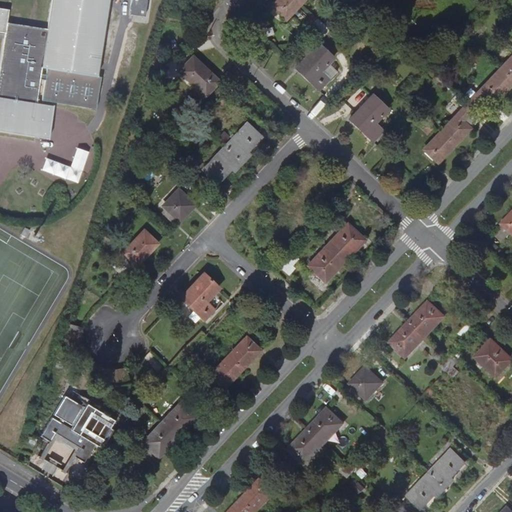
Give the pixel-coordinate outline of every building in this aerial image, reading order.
[(51,0),(47,29),(42,68),(46,69),(97,77),(97,76),(96,76),(107,0),(51,0)] [(131,0),(131,14),(146,15),(146,0),(131,0)] [(298,0),(277,0),(273,5),(286,17),(301,2),(298,0)] [(0,33),(5,34),(6,23),(8,10),(0,8),(0,33)] [(318,30),(324,24),(317,18),(312,24),(318,30)] [(42,68),(47,29),(6,23),(5,34),(0,63),(0,98),(36,104),(42,68)] [(324,24),(318,30),(324,35),(330,29),(324,24)] [(296,67),(319,89),(329,78),(321,70),(334,57),(319,42),(301,61),(296,67)] [(193,55),(192,57),(179,69),(205,94),(218,80),(193,55)] [(511,55),(501,67),(511,77),(511,55)] [(469,101),(475,107),(486,94),(494,102),(511,82),(511,77),(501,67),(469,101)] [(97,77),(46,69),(41,101),(95,109),(100,78),(97,77)] [(349,118),(373,140),(383,130),(375,122),(388,108),(373,93),(349,118)] [(36,104),(0,98),(0,131),(35,137),(47,139),(47,140),(48,140),(53,106),(52,106),(52,107),(36,104)] [(462,120),(475,107),(469,101),(455,115),(439,132),(453,145),(470,127),(462,120)] [(423,117),(417,110),(411,117),(417,123),(423,117)] [(429,122),(423,117),(417,123),(423,128),(429,122)] [(259,134),(258,133),(246,121),(224,144),(240,159),(248,151),(246,148),(259,134)] [(453,145),(439,132),(424,148),(437,160),(438,161),(453,145)] [(203,167),(216,180),(230,165),(233,167),(240,159),(224,144),(203,167)] [(194,203),(189,198),(178,188),(163,204),(177,218),(179,219),(194,203)] [(511,212),(503,222),(511,229),(511,212)] [(328,243),(344,259),(355,247),(363,238),(347,223),(328,243)] [(20,234),(26,238),(30,230),(24,227),(20,234)] [(157,241),(156,240),(143,228),(122,250),(136,263),(157,241)] [(335,269),(344,259),(328,243),(309,263),(326,279),(335,269)] [(289,253),(282,269),(290,273),(298,257),(289,253)] [(180,296),(186,301),(203,318),(214,307),(206,299),(218,287),(219,286),(204,271),(180,296)] [(410,321),(426,336),(446,316),(429,300),(410,321)] [(391,341),(392,342),(407,356),(426,336),(410,321),(391,341)] [(81,335),(82,328),(80,327),(67,324),(66,337),(68,348),(71,358),(76,367),(85,376),(93,380),(100,383),(108,384),(118,385),(129,382),(125,368),(117,370),(109,370),(100,367),(95,364),(89,358),(86,355),(83,347),(81,341),(81,335)] [(242,367),(260,348),(246,335),(228,354),(242,367)] [(511,357),(493,339),(491,340),(477,356),(498,376),(511,360),(511,357)] [(224,386),(242,367),(228,354),(210,373),(224,386)] [(448,361),(453,366),(459,360),(453,354),(448,360),(448,361)] [(448,372),(453,366),(448,361),(448,360),(442,366),(448,372)] [(352,382),(353,383),(368,397),(383,381),(368,367),(367,366),(352,382)] [(453,366),(448,372),(453,377),(459,371),(453,366)] [(139,395),(137,397),(143,402),(149,397),(143,391),(139,395)] [(109,426),(113,418),(91,405),(92,402),(87,400),(86,402),(83,400),(80,404),(64,395),(53,413),(62,419),(61,422),(51,416),(40,435),(50,441),(55,432),(79,446),(74,455),(84,461),(95,443),(98,445),(102,438),(105,440),(113,428),(109,426)] [(136,407),(137,408),(143,402),(137,397),(131,402),(136,407)] [(162,420),(178,435),(197,415),(196,413),(181,400),(162,420)] [(509,414),(508,413),(495,401),(477,420),(478,421),(474,426),(485,436),(489,432),(491,434),(509,414)] [(309,428),(325,443),(344,422),(330,408),(329,407),(309,428)] [(158,456),(178,435),(162,420),(142,440),(157,455),(158,456)] [(290,448),(291,449),(305,463),(325,443),(309,428),(290,448)] [(55,432),(50,441),(40,458),(42,460),(55,438),(75,449),(62,471),(64,472),(74,455),(79,446),(55,432)] [(27,437),(26,443),(23,451),(27,453),(31,454),(33,447),(36,440),(33,439),(27,437)] [(466,461),(465,460),(452,448),(430,471),(446,487),(455,478),(452,475),(466,461)] [(348,465),(354,471),(360,465),(354,459),(348,465)] [(354,471),(348,465),(342,471),(349,477),(354,471)] [(421,506),(422,507),(436,492),(439,495),(446,487),(430,471),(409,494),(421,506)] [(354,488),(363,497),(369,490),(360,481),(354,488)] [(257,485),(242,501),(253,511),(257,511),(274,495),(260,482),(257,485)] [(253,511),(242,501),(231,511),(253,511)]
